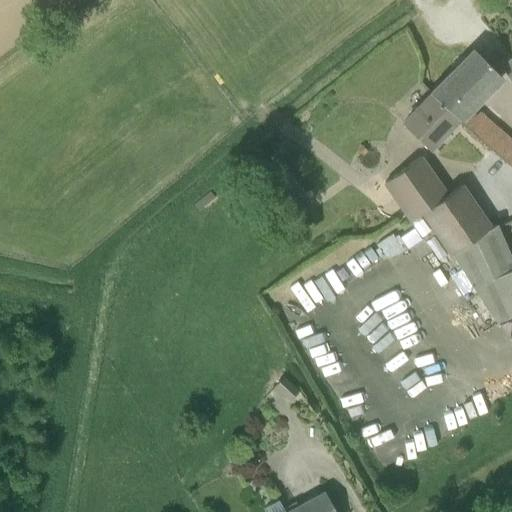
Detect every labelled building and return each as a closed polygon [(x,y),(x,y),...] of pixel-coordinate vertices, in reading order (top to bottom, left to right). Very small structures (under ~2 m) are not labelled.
[(432,92),(458,120),(501,76),(475,49),(432,92)] [(511,56),(501,65),(511,84),(511,56)] [(458,120),(432,92),(403,122),(430,149),(458,120)] [(511,165),(511,140),(481,114),(466,127),(511,165)] [(270,168),(261,155),(250,163),(282,208),(303,193),(281,161),(270,168)] [(446,193),(420,156),(385,182),(411,220),(423,212),(446,193)] [(491,228),(460,183),(446,193),(423,212),(423,213),(452,256),(454,255),(491,228)] [(296,232),(315,220),(298,200),(281,212),(296,232)] [(491,228),(454,255),(490,310),(497,321),(498,322),(511,315),(511,260),(496,225),(491,228)] [(289,402),(299,389),(283,376),(273,387),(289,402)] [(335,511),(324,492),(288,511),(284,511),(278,500),(263,509),(265,511),(335,511)]
